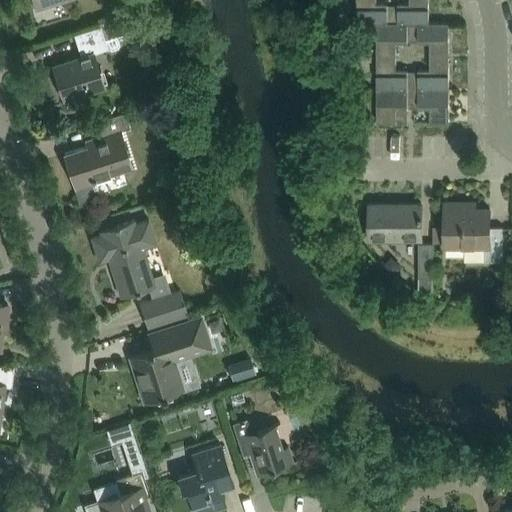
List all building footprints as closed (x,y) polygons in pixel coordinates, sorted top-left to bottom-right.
[(31,0),(35,9),(62,0),(31,0)] [(392,23),(392,4),(387,4),(387,3),(375,3),(374,0),(356,0),(356,24),(377,24),(377,23),(392,23)] [(428,23),(428,22),(428,0),(408,0),(408,3),(397,3),(397,4),(392,4),(392,23),(413,23),(428,23)] [(117,39),(144,30),(137,9),(97,22),(98,26),(73,34),(80,55),(52,64),(63,99),(103,86),(93,53),(107,48),(111,50),(117,48),(119,44),(117,39)] [(449,53),(449,22),(428,22),(428,23),(413,23),(413,41),(417,41),(417,42),(429,42),(429,53),(449,53)] [(413,23),(392,23),(377,23),(377,24),(377,55),(395,55),(395,42),(406,42),(406,41),(413,41),(413,23)] [(449,89),(449,53),(429,53),(429,69),(417,69),(417,70),(413,70),(413,89),(449,89)] [(413,89),(413,70),(407,70),(407,69),(395,69),(395,55),(377,55),(377,89),(413,89)] [(413,107),(413,89),(377,89),(377,122),(408,122),(408,107),(413,107)] [(449,122),(449,89),(413,89),(413,107),(417,107),(417,108),(429,108),(430,122),(449,122)] [(130,130),(124,111),(92,122),(99,143),(88,147),(87,146),(64,153),(75,188),(92,182),(93,186),(112,180),(110,176),(132,169),(120,133),(130,130)] [(421,202),(370,202),(370,239),(421,239),(421,220),(422,220),(422,213),(421,213),(421,202)] [(489,208),(475,208),(445,208),(445,244),(464,244),(464,254),(466,257),(469,259),(484,259),(484,260),(502,260),(502,226),(489,226),(489,208)] [(138,302),(146,327),(187,314),(179,289),(167,293),(161,276),(151,279),(142,248),(155,244),(148,219),(135,223),(133,219),(99,230),(100,233),(90,236),(98,261),(108,258),(120,296),(153,285),(157,296),(138,302)] [(433,277),(433,243),(418,243),(419,277),(420,277),(420,291),(432,291),(432,277),(433,277)] [(153,348),(129,355),(144,401),(182,389),(197,384),(187,353),(210,346),(200,316),(148,332),(153,348)] [(254,450),(261,472),(292,462),(287,445),(281,447),(274,423),(256,428),(252,416),(232,422),(242,454),(254,450)] [(122,441),(127,456),(138,453),(129,422),(120,425),(125,440),(122,441)] [(186,488),(194,511),(203,511),(225,505),(219,488),(232,483),(219,442),(192,451),(197,468),(177,475),(182,489),(186,488)] [(93,489),(97,501),(85,504),(87,511),(144,511),(150,510),(145,496),(150,494),(141,469),(114,478),(116,482),(93,489)]
